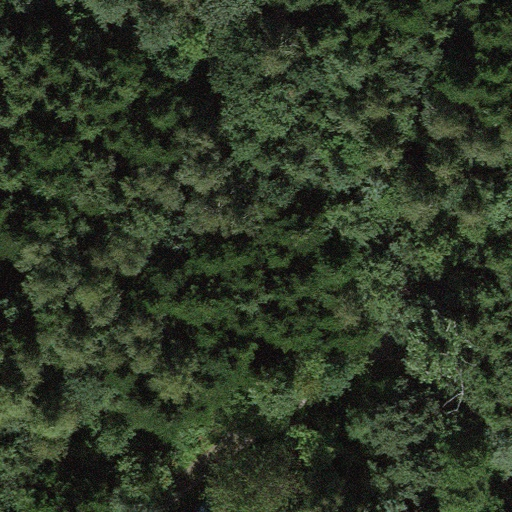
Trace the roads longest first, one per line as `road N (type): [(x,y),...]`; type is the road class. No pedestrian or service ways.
road 1 (track): [(181,511),(428,315),(409,219),(262,109),(146,0)]
road 2 (track): [(511,194),(459,246),(428,315)]
